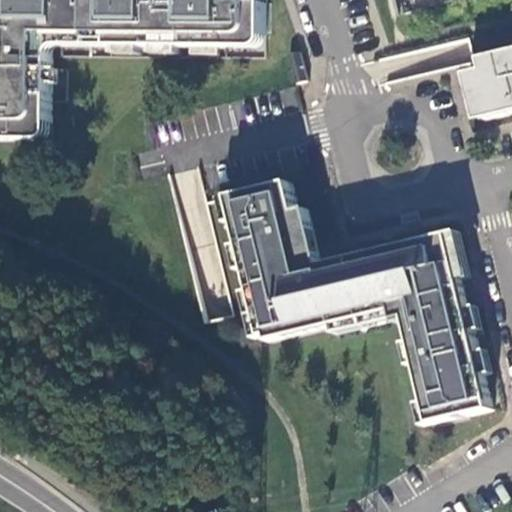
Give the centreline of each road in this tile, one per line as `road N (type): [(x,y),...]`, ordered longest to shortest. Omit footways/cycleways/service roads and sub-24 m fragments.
road 1 (residential): [(357,117),(376,206),(461,188)]
road 2 (residential): [(461,188),(437,98),(357,117)]
road 3 (residential): [(320,0),(357,117)]
